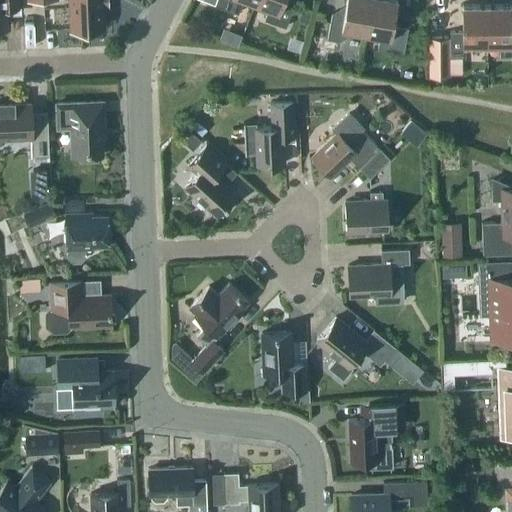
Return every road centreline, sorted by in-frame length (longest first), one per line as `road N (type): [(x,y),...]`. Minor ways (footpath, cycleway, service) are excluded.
road 1 (residential): [(318,511),(316,460),(301,441),(170,423),(152,405),(146,248)]
road 2 (residential): [(146,248),(143,64)]
road 3 (residential): [(255,246),(292,288),(312,278),(310,222),(292,209)]
road 4 (residential): [(0,69),(143,64)]
